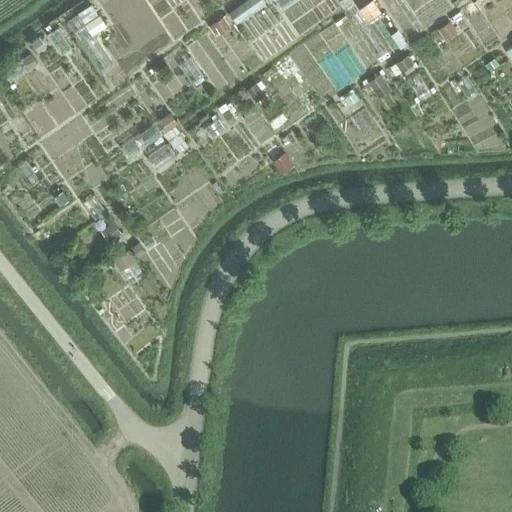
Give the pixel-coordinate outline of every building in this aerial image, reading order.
[(236,20),(266,0),(243,0),(229,9),(236,20)] [(336,0),(343,10),(356,1),(355,0),(336,0)] [(377,0),(369,0),(362,4),(368,15),(381,9),(377,0)] [(96,1),(69,15),(99,69),(112,62),(94,30),(108,22),(96,1)] [(471,1),(441,27),(450,37),(469,21),(491,46),(502,37),(471,1)] [(221,32),(233,20),(225,12),(213,24),(221,32)] [(195,81),(205,74),(192,54),(182,61),(195,81)] [(130,155),(180,121),(172,109),(122,143),(130,155)] [(118,255),(128,270),(140,262),(130,247),(118,255)]
